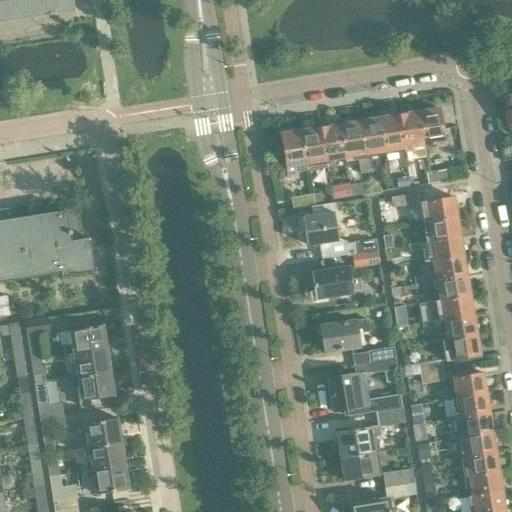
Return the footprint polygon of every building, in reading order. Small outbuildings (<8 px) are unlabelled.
[(0,0),(0,22),(73,12),(70,0),(0,0)] [(418,112),(423,145),(435,143),(435,146),(444,145),(438,109),(430,110),(428,108),(421,109),(420,111),(418,112)] [(398,115),(403,148),(423,145),(418,112),(416,112),(413,110),(407,111),(405,114),(398,115)] [(378,118),(384,151),(403,148),(398,115),(391,116),(388,114),(382,115),(380,118),(378,118)] [(366,120),(359,121),(364,154),(384,151),(378,118),(376,118),(374,117),(367,118),(366,120)] [(339,124),(345,158),(346,164),(358,162),(360,173),(367,172),(365,161),(364,154),(359,121),(351,122),(349,121),(342,122),(341,124),(339,124)] [(326,126),(319,128),(325,161),(345,158),(339,124),(338,124),(335,123),(328,124),(326,126)] [(301,130),(299,131),(305,164),(325,161),(319,128),(312,129),(310,127),(303,128),(301,130)] [(305,164),(299,131),(298,131),(295,129),(289,131),(287,133),(279,134),(286,176),(295,175),(294,172),(306,170),(305,164)] [(373,159),(365,161),(367,172),(375,171),(373,159)] [(426,174),(428,184),(449,180),(448,170),(426,174)] [(408,177),(395,179),(397,188),(409,186),(408,177)] [(369,183),(350,186),(352,197),(370,194),(369,183)] [(349,184),(329,187),(331,200),(351,197),(349,184)] [(312,194),(314,206),(323,204),(321,193),(312,194)] [(290,198),(292,209),(314,206),(312,194),(290,198)] [(390,197),(391,207),(413,203),(412,194),(390,197)] [(419,202),(422,222),(455,216),(452,197),(419,202)] [(0,281),(60,272),(61,277),(93,272),(88,239),(79,240),(78,233),(81,233),(77,207),(62,210),(63,212),(8,220),(8,209),(0,210),(0,281)] [(302,218),(306,245),(336,240),(332,213),(302,218)] [(422,222),(425,242),(459,236),(455,216),(422,222)] [(385,236),(387,248),(395,247),(393,235),(385,236)] [(427,249),(429,262),(462,256),(459,236),(425,242),(407,245),(409,252),(427,249)] [(347,256),(351,256),(376,252),(374,240),(345,244),(347,256)] [(376,252),(351,256),(352,267),(378,263),(376,252)] [(429,262),(432,281),(465,275),(462,256),(429,262)] [(356,279),(350,279),(348,267),(311,274),(314,298),(352,292),(351,290),(357,288),(356,279)] [(424,274),(413,276),(414,284),(425,281),(424,274)] [(432,281),(435,301),(468,295),(465,275),(432,281)] [(393,287),(396,305),(406,303),(403,285),(393,287)] [(419,315),(420,323),(471,315),(468,295),(435,301),(437,312),(419,315)] [(402,306),(393,308),(396,327),(397,327),(405,326),(402,306)] [(439,327),(442,341),(475,335),(471,315),(420,323),(422,330),(439,327)] [(24,323),(26,335),(36,334),(48,332),(46,320),(24,323)] [(358,347),(356,334),(368,332),(366,320),(354,322),(354,321),(319,327),(323,353),(358,347)] [(8,326),(10,340),(20,338),(17,324),(8,326)] [(64,356),(72,355),(106,350),(102,326),(68,331),(71,346),(62,347),(64,356)] [(26,335),(30,362),(40,360),(36,334),(26,335)] [(475,335),(442,341),(445,360),(478,355),(475,335)] [(10,340),(12,353),(22,352),(20,338),(10,340)] [(367,353),(369,363),(394,360),(392,349),(367,353)] [(72,355),(76,378),(109,373),(106,350),(72,355)] [(12,353),(14,367),(24,365),(22,352),(12,353)] [(40,360),(30,362),(32,376),(42,375),(40,360)] [(418,364),(420,374),(442,370),(440,361),(418,364)] [(14,367),(16,380),(26,378),(24,365),(14,367)] [(442,370),(420,374),(421,384),(443,380),(442,370)] [(446,399),(451,398),(485,393),(481,372),(448,378),(449,385),(444,386),(446,399)] [(109,373),(76,378),(70,379),(71,388),(77,387),(81,408),(96,405),(95,399),(113,396),(109,373)] [(366,405),(361,374),(327,380),(332,410),(366,405)] [(16,380),(19,393),(28,392),(26,378),(16,380)] [(33,385),(37,408),(47,406),(43,383),(33,385)] [(19,393),(21,407),(30,405),(28,392),(19,393)] [(451,398),(455,419),(488,413),(485,393),(451,398)] [(415,425),(424,423),(426,423),(423,403),(411,404),(415,425)] [(37,408),(39,420),(62,416),(60,404),(47,406),(37,408)] [(21,407),(23,420),(32,419),(30,405),(21,407)] [(335,433),(339,458),(376,452),(373,436),(379,435),(378,427),(404,423),(402,407),(374,412),(376,426),(335,433)] [(455,419),(458,439),(492,433),(488,413),(455,419)] [(62,416),(39,420),(41,431),(63,428),(62,416)] [(32,419),(23,420),(25,434),(35,432),(32,419)] [(83,424),(87,448),(120,443),(117,419),(83,424)] [(424,423),(415,425),(418,445),(427,444),(424,423)] [(25,434),(27,447),(37,446),(35,432),(25,434)] [(458,439),(461,458),(495,452),(492,433),(458,439)] [(42,440),(44,455),(54,453),(52,438),(42,440)] [(87,448),(90,471),(124,466),(120,443),(87,448)] [(37,446),(27,447),(29,461),(39,459),(37,446)] [(376,452),(339,458),(343,481),(380,475),(376,452)] [(461,458),(464,477),(498,472),(495,452),(461,458)] [(39,459),(29,461),(31,474),(41,472),(39,459)] [(46,463),(48,478),(58,476),(56,461),(46,463)] [(421,464),(424,484),(432,483),(429,463),(421,464)] [(124,466),(90,471),(94,495),(128,490),(124,466)] [(348,505),(348,504),(347,504),(347,511),(388,511),(388,508),(392,507),(391,499),(407,496),(416,495),(414,483),(412,469),(381,473),(383,488),(385,499),(348,505)] [(31,474),(33,487),(43,486),(41,472),(31,474)] [(464,477),(467,497),(501,492),(498,472),(464,477)] [(58,476),(48,478),(50,493),(60,491),(58,476)] [(424,484),(427,504),(435,502),(432,483),(424,484)] [(33,487),(35,501),(45,499),(43,486),(33,487)] [(467,497),(469,511),(501,511),(504,511),(501,492),(467,497)] [(52,501),(53,511),(56,511),(76,509),(74,497),(52,501)] [(35,501),(37,511),(47,511),(45,499),(35,501)] [(427,504),(428,511),(436,511),(435,502),(427,504)]
